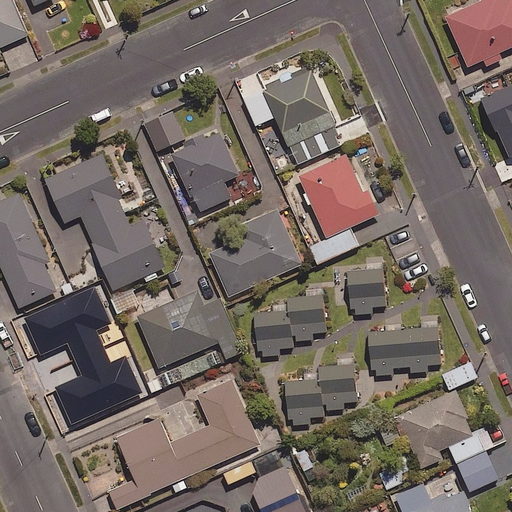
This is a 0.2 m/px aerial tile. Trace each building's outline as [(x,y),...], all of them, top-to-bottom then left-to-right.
[(0,46),(29,34),(13,0),(0,0),(0,52),(2,51),(0,47),(0,46)] [(511,0),(480,0),(447,15),(469,65),(511,45),(511,0)] [(312,69),(264,90),(282,131),(330,110),(312,69)] [(511,89),(504,71),(462,90),(475,118),(511,101),(511,89)] [(184,139),(171,113),(146,125),(159,151),(184,139)] [(220,131),(172,153),(191,196),(240,174),(220,131)] [(103,153),(46,178),(65,222),(82,214),(94,242),(93,243),(114,290),(167,266),(146,217),(130,224),(119,199),(123,198),(103,153)] [(347,154),(300,175),(328,236),(379,213),(369,189),(364,191),(347,154)] [(19,191),(0,199),(0,266),(19,308),(58,291),(45,263),(50,261),(19,191)] [(303,263),(278,207),(239,225),(244,237),(210,252),(229,296),(303,263)] [(384,267),(348,270),(350,298),(386,295),(384,267)] [(199,289),(137,315),(160,368),(221,341),(199,289)] [(139,305),(132,291),(111,301),(117,314),(139,305)] [(324,294),(288,297),(289,310),(290,323),(326,320),(324,294)] [(47,304),(52,315),(72,306),(67,295),(47,304)] [(52,315),(47,304),(12,319),(18,334),(28,330),(33,341),(52,333),(47,322),(54,319),(52,315)] [(289,310),(254,313),(257,339),(291,336),(290,323),(289,310)] [(440,326),(369,331),(371,359),(442,353),(440,326)] [(127,396),(96,329),(62,344),(76,374),(66,378),(78,403),(87,398),(93,411),(127,396)] [(356,363),(320,366),(321,379),(322,393),(358,389),(356,363)] [(477,378),(470,363),(443,375),(450,390),(477,378)] [(261,444),(232,379),(197,394),(210,424),(171,441),(160,418),(117,436),(142,495),(261,444)] [(321,379),(287,382),(289,408),(323,405),(322,393),(321,379)] [(470,417),(457,389),(399,415),(422,467),(444,457),(441,450),(475,435),(467,419),(470,417)] [(497,480),(486,453),(458,465),(469,492),(497,480)] [(307,511),(286,465),(259,477),(253,493),(261,511),(307,511)] [(400,485),(393,466),(379,472),(386,490),(400,485)] [(475,511),(465,489),(411,511),(475,511)]
